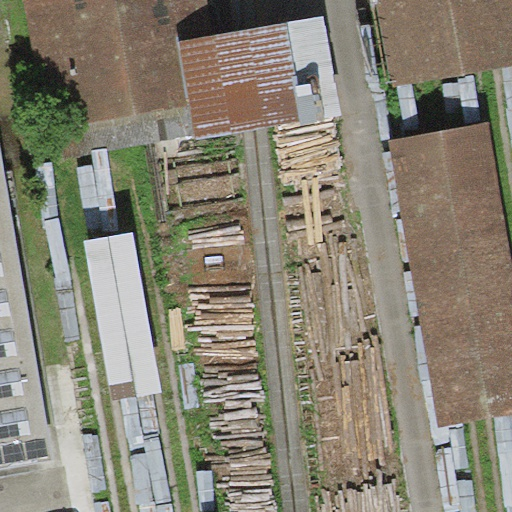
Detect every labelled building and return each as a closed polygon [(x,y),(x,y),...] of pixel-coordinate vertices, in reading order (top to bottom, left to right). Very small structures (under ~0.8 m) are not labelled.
[(23,0),(45,130),(188,106),(177,40),(212,34),(206,0),(23,0)] [(511,0),(372,0),(386,85),(511,64),(511,0)] [(212,34),(177,40),(188,106),(195,143),(342,118),(324,14),(212,34)] [(511,253),(489,122),(389,139),(439,427),(511,413),(511,253)] [(0,151),(0,468),(53,459),(0,151)]
